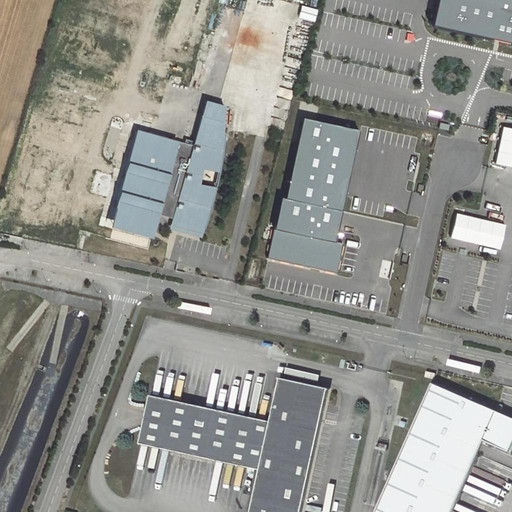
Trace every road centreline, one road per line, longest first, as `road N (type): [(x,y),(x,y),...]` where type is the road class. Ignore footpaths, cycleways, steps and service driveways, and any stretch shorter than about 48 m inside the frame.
road 1 (unknown): [(152,511),(118,503),(96,479),(95,465),(146,339),(166,329),(194,333),(350,369)]
road 2 (unclassified): [(511,364),(132,283)]
road 3 (unclassified): [(48,511),(132,283)]
road 4 (unknown): [(350,369),(322,504)]
road 5 (unknown): [(375,375),(358,511)]
road 6 (unclassified): [(132,283),(0,254)]
